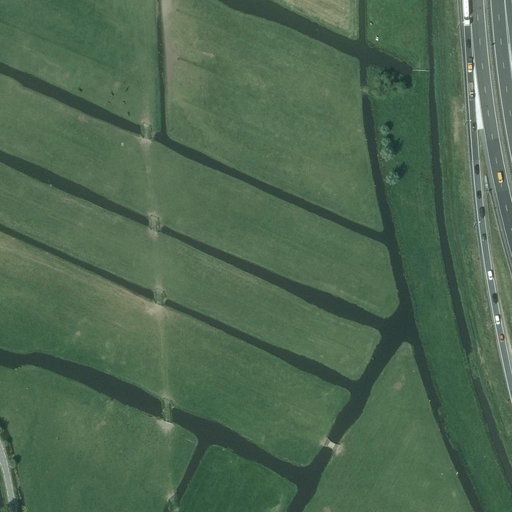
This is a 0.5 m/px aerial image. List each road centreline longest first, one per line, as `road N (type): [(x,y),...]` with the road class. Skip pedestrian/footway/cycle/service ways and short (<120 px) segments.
road 1 (trunk): [(471,0),(478,202),(511,392)]
road 2 (trunk): [(475,0),(511,233)]
road 3 (trunk): [(511,129),(496,0)]
